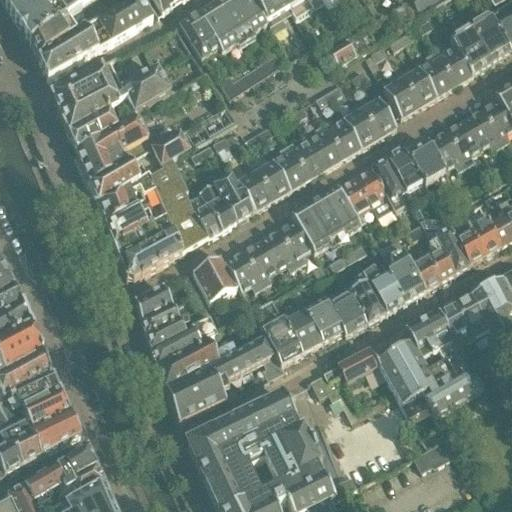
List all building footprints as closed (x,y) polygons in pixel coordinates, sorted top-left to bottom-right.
[(0,0),(0,2),(5,10),(18,0),(0,0)] [(18,0),(5,10),(16,28),(0,38),(0,63),(29,48),(30,49),(80,15),(80,14),(102,0),(18,0)] [(149,0),(162,21),(164,19),(163,19),(170,15),(172,14),(172,12),(181,6),(182,7),(184,6),(184,5),(191,1),(191,2),(193,0),(149,0)] [(215,10),(198,21),(218,55),(221,60),(267,31),(249,0),(231,0),(225,4),(224,4),(215,10)] [(279,0),(249,0),(267,31),(273,40),(285,33),(281,27),(291,21),(288,16),(279,0)] [(279,0),(288,16),(291,21),(294,25),(312,13),(311,11),(304,0),(279,0)] [(304,0),(311,11),(312,13),(314,15),(323,9),(321,5),(320,3),(317,0),(304,0)] [(407,0),(407,1),(418,20),(450,0),(407,0)] [(500,5),(496,0),(491,0),(490,1),(494,8),(500,5)] [(132,7),(99,27),(112,50),(152,27),(138,3),(132,7)] [(371,8),(367,11),(372,19),(376,17),(371,8)] [(406,17),(403,11),(394,17),(395,18),(396,17),(399,22),(406,18),(406,17)] [(502,26),(494,31),(511,59),(511,58),(511,25),(504,12),(497,16),(502,26)] [(80,15),(30,49),(38,67),(75,40),(68,30),(71,28),(72,28),(81,22),(84,20),(81,15),(80,15)] [(218,55),(198,21),(180,33),(201,66),(218,55)] [(489,22),(470,34),(492,70),(511,59),(494,31),(489,22)] [(427,26),(416,32),(421,40),(432,33),(427,26)] [(11,82),(6,90),(10,97),(5,109),(18,106),(20,103),(49,90),(47,87),(72,72),(112,50),(99,27),(79,38),(75,40),(38,67),(11,82)] [(327,58),(338,74),(339,74),(339,73),(351,66),(368,56),(368,55),(378,49),(377,48),(369,34),(368,33),(367,33),(367,34),(357,40),(357,39),(327,58)] [(470,34),(450,46),(473,82),(492,70),(470,34)] [(410,36),(399,43),(404,51),(414,44),(410,36)] [(404,51),(399,43),(388,49),(393,57),(404,51)] [(440,54),(433,59),(454,94),(471,83),(473,82),(450,46),(449,46),(454,55),(444,60),(440,54)] [(0,83),(4,92),(6,90),(11,82),(38,67),(30,49),(29,48),(0,63),(0,83)] [(381,53),(370,60),(375,68),(386,61),(381,53)] [(428,70),(419,75),(436,104),(454,94),(433,59),(424,64),(428,70)] [(228,81),(217,88),(228,106),(282,72),(275,61),(232,88),(228,81)] [(68,142),(109,120),(126,110),(134,123),(170,101),(156,78),(121,97),(108,71),(97,78),(51,102),(22,114),(22,115),(30,135),(38,154),(69,142),(68,142)] [(405,75),(397,80),(418,115),(436,104),(419,75),(409,81),(405,75)] [(362,78),(351,84),(355,92),(366,86),(362,78)] [(418,115),(397,80),(389,85),(393,91),(383,97),(400,126),(418,115)] [(511,91),(494,103),(497,108),(511,133),(511,91)] [(337,92),(326,99),(330,107),(341,100),(337,92)] [(330,107),(326,99),(315,105),(320,113),(330,107)] [(357,111),(378,146),(396,135),(378,106),(368,112),(365,106),(357,111)] [(511,133),(497,108),(479,118),(501,153),(509,148),(505,142),(511,137),(511,133)] [(343,127),(360,156),(378,146),(357,111),(349,116),(352,122),(343,127)] [(302,113),(291,119),(295,127),(306,121),(302,113)] [(479,118),(462,128),(480,157),(489,152),(492,158),(501,153),(479,118)] [(295,127),(291,119),(280,126),(284,134),(295,127)] [(68,142),(69,142),(75,157),(76,158),(116,134),(109,120),(68,142)] [(134,123),(116,134),(76,158),(75,157),(46,170),(44,171),(53,192),(83,175),(84,179),(85,180),(87,184),(86,184),(87,185),(89,189),(90,191),(151,156),(161,174),(170,168),(182,161),(188,157),(179,139),(160,151),(154,140),(146,145),(134,123)] [(322,131),(342,167),(360,156),(343,127),(333,133),(330,127),(322,131)] [(462,128),(444,139),(465,174),(474,169),(470,163),(480,157),(462,128)] [(308,148),(325,177),(342,167),(322,131),(313,136),(317,142),(308,148)] [(266,134),(256,140),(260,148),(271,142),(266,134)] [(444,139),(427,149),(444,178),(454,172),(457,178),(465,174),(444,139)] [(260,148),(256,140),(245,147),(249,154),(260,148)] [(213,149),(217,157),(228,150),(223,143),(213,149)] [(286,152),(307,187),(325,177),(308,148),(298,154),(294,148),(286,152)] [(413,157),(406,161),(425,192),(425,193),(431,190),(444,182),(442,179),(444,178),(427,149),(413,157)] [(209,152),(198,158),(202,164),(212,158),(209,152)] [(272,169),(289,198),(307,187),(286,152),(278,157),(282,163),(272,169)] [(140,170),(147,182),(161,174),(151,156),(90,191),(89,189),(59,206),(68,225),(97,210),(98,211),(98,212),(139,187),(131,174),(140,170)] [(385,167),(404,201),(410,213),(430,202),(425,193),(425,192),(406,161),(403,157),(385,167)] [(202,164),(198,158),(190,162),(194,169),(202,164)] [(182,161),(170,168),(174,175),(183,170),(180,164),(183,162),(182,161)] [(385,167),(370,176),(392,215),(395,220),(403,215),(397,205),(404,201),(385,167)] [(147,182),(153,197),(164,223),(181,262),(207,246),(207,247),(208,246),(194,222),(193,223),(187,207),(185,202),(187,201),(174,175),(170,168),(161,174),(147,182)] [(251,173),(271,208),(289,198),(272,169),(263,174),(259,168),(251,173)] [(237,190),(253,219),(271,208),(251,173),(243,178),(232,185),(235,191),(237,190)] [(370,176),(355,185),(371,214),(376,224),(392,215),(370,176)] [(506,176),(495,183),(500,191),(511,184),(506,176)] [(100,216),(106,232),(146,209),(144,205),(135,210),(132,202),(135,201),(133,197),(139,194),(143,202),(153,197),(147,182),(139,187),(98,212),(100,216)] [(213,191),(234,231),(252,220),(253,219),(237,190),(235,191),(232,185),(231,182),(213,191)] [(500,191),(495,183),(484,189),(489,197),(500,191)] [(337,195),(337,196),(358,232),(364,228),(359,221),(371,214),(355,185),(354,185),(338,194),(339,195),(337,196),(337,195)] [(207,216),(221,239),(234,231),(213,191),(198,199),(200,202),(207,216)] [(290,223),(294,229),(311,257),(314,262),(359,235),(358,232),(337,196),(318,206),(309,212),(290,223)] [(106,232),(114,253),(146,234),(138,218),(148,213),(152,222),(149,223),(153,230),(164,223),(153,197),(143,202),(144,205),(146,209),(106,232)] [(457,205),(461,213),(472,207),(467,199),(457,205)] [(194,222),(208,246),(221,239),(207,216),(200,202),(187,207),(193,223),(194,222)] [(494,226),(488,229),(500,256),(511,249),(511,242),(495,211),(491,203),(484,207),(494,226)] [(503,207),(495,211),(511,242),(511,209),(509,204),(503,207)] [(433,244),(435,247),(454,282),(454,283),(460,279),(459,279),(468,274),(455,246),(450,236),(445,227),(424,227),(418,215),(413,217),(419,229),(426,241),(430,238),(433,244)] [(0,243),(16,236),(6,216),(0,219),(0,243)] [(500,256),(488,229),(484,222),(467,231),(470,237),(461,242),(455,246),(468,274),(473,272),(478,269),(500,256)] [(151,231),(146,234),(114,253),(120,269),(91,282),(99,299),(127,287),(128,290),(133,288),(181,262),(164,223),(153,230),(151,231)] [(294,229),(276,239),(297,274),(306,269),(302,263),(311,257),(294,229)] [(420,232),(408,239),(412,246),(424,239),(420,232)] [(276,239),(258,249),(277,277),(286,272),(290,278),(297,274),(276,239)] [(423,259),(422,260),(438,291),(454,282),(435,247),(429,250),(436,262),(431,265),(426,257),(423,259)] [(389,248),(387,249),(395,261),(399,259),(401,257),(395,248),(390,251),(389,248)] [(258,249),(241,260),(262,294),(271,289),(268,283),(277,277),(258,249)] [(395,261),(387,249),(377,255),(384,268),(390,264),(395,261)] [(328,270),(333,278),(366,259),(361,251),(328,270)] [(401,257),(399,259),(423,300),(438,291),(422,260),(419,261),(424,269),(419,272),(408,252),(407,253),(408,254),(401,257)] [(0,300),(13,294),(16,300),(41,288),(33,273),(25,255),(0,266),(0,300)] [(396,275),(387,280),(404,311),(423,300),(399,259),(395,261),(390,264),(396,275)] [(241,260),(223,270),(236,296),(238,295),(239,294),(242,298),(251,293),(255,299),(262,294),(241,260)] [(236,296),(223,270),(220,264),(192,280),(209,310),(236,296)] [(312,276),(315,281),(318,287),(326,282),(320,271),(312,276)] [(362,282),(386,322),(404,311),(387,280),(379,285),(373,274),(368,277),(362,282)] [(511,279),(501,286),(511,305),(511,279)] [(345,298),(347,302),(366,333),(386,322),(362,282),(350,289),(351,290),(343,293),(345,298)] [(180,286),(190,305),(198,302),(188,283),(180,286)] [(468,304),(492,346),(502,363),(511,357),(511,305),(501,286),(482,296),(483,296),(474,301),(474,300),(469,303),(468,304)] [(22,310),(0,320),(0,351),(32,334),(24,315),(49,304),(41,288),(16,300),(21,308),(22,310)] [(290,297),(298,309),(304,306),(296,293),(290,297)] [(0,300),(0,320),(22,310),(21,308),(16,300),(13,294),(0,300)] [(134,309),(142,330),(172,314),(163,295),(134,309)] [(321,303),(323,307),(342,340),(344,343),(348,344),(366,333),(347,302),(337,308),(331,298),(321,303)] [(198,302),(190,305),(197,317),(204,314),(198,302)] [(468,304),(451,313),(472,349),(476,356),(492,346),(468,304)] [(247,306),(215,322),(219,329),(250,312),(247,306)] [(258,335),(264,345),(274,363),(280,373),(301,362),(283,329),(271,307),(262,311),(272,328),(258,335)] [(323,307),(303,319),(321,351),(342,340),(323,307)] [(451,313),(437,321),(458,356),(466,351),(472,349),(451,313)] [(146,344),(178,327),(172,314),(142,330),(146,343),(146,344)] [(303,319),(283,329),(301,362),(321,351),(303,319)] [(417,360),(422,369),(437,360),(445,373),(462,362),(458,356),(437,321),(404,339),(402,340),(403,342),(405,341),(407,345),(408,345),(410,350),(417,360)] [(151,357),(151,358),(167,349),(165,345),(184,337),(181,332),(189,329),(186,323),(178,327),(146,344),(151,356),(150,356),(151,357)] [(151,358),(157,375),(208,348),(216,343),(213,337),(212,333),(209,325),(190,334),(184,337),(165,345),(167,349),(151,358)] [(0,380),(42,358),(40,354),(67,342),(63,333),(36,345),(32,334),(0,351),(0,380)] [(240,357),(164,396),(178,431),(225,408),(225,407),(234,402),(233,399),(228,402),(228,403),(224,405),(222,402),(220,397),(228,392),(226,388),(263,369),(266,375),(262,377),(267,386),(283,378),(280,373),(274,363),(264,345),(241,358),(240,357)] [(42,358),(0,380),(0,397),(0,399),(0,405),(50,377),(49,375),(76,362),(69,347),(42,359),(42,358)] [(161,388),(164,396),(240,357),(239,354),(235,356),(232,351),(215,361),(208,348),(157,375),(161,388)] [(379,368),(377,370),(378,374),(407,423),(406,423),(407,425),(426,414),(432,425),(434,424),(482,396),(471,376),(469,373),(469,374),(464,364),(463,362),(462,362),(445,373),(429,382),(423,370),(422,369),(417,360),(410,350),(409,351),(409,352),(379,369),(379,368)] [(343,392),(378,374),(377,370),(373,363),(374,363),(371,359),(373,358),(372,356),(370,357),(370,356),(319,383),(319,385),(310,389),(318,405),(327,400),(343,392)] [(52,381),(13,402),(21,417),(59,398),(52,381)] [(343,392),(327,400),(331,409),(347,400),(343,392)] [(66,412),(59,398),(21,417),(30,435),(69,418),(68,418),(69,417),(66,412)] [(0,484),(4,482),(7,481),(22,472),(34,466),(38,464),(40,463),(27,437),(30,435),(21,417),(13,402),(0,408),(0,415),(6,428),(0,431),(0,484)] [(186,449),(197,474),(202,485),(179,495),(186,511),(187,511),(211,502),(215,511),(325,511),(328,511),(334,507),(356,496),(355,494),(350,484),(328,493),(322,482),(324,481),(321,473),(299,427),(295,429),(282,402),(259,413),(232,426),(232,427),(210,438),(210,437),(186,449)] [(80,442),(69,418),(30,435),(27,437),(40,463),(80,442)] [(446,444),(455,460),(468,453),(459,437),(446,444)] [(446,446),(426,457),(425,457),(426,459),(413,466),(420,479),(432,473),(433,475),(455,463),(446,446)] [(6,503),(10,511),(71,511),(103,493),(104,493),(96,476),(87,457),(86,458),(6,503)] [(111,511),(103,493),(71,511),(111,511)]
